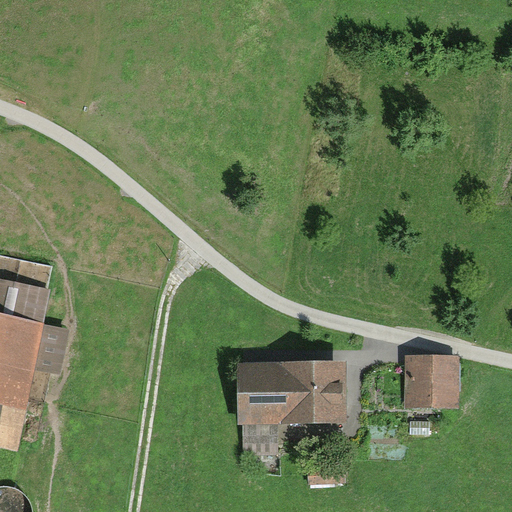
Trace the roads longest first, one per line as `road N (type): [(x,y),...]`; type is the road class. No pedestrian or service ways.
road 1 (unclassified): [(0,107),(84,149),(275,302),(335,325),(511,364)]
road 2 (track): [(205,253),(173,283),(162,313),(135,511)]
